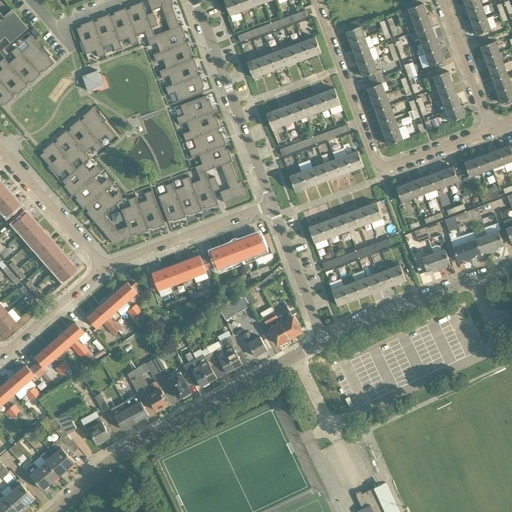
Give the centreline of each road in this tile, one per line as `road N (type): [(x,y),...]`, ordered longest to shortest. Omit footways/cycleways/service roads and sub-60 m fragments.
road 1 (residential): [(50,511),(120,454),(324,341)]
road 2 (residential): [(489,128),(382,167),(315,0)]
road 3 (residential): [(271,202),(196,0)]
road 4 (residential): [(324,341),(511,267)]
road 5 (residential): [(102,271),(271,202)]
road 6 (residential): [(102,271),(0,149)]
road 7 (residential): [(324,341),(271,202)]
road 8 (residential): [(489,128),(442,0)]
road 9 (residential): [(0,356),(102,271)]
